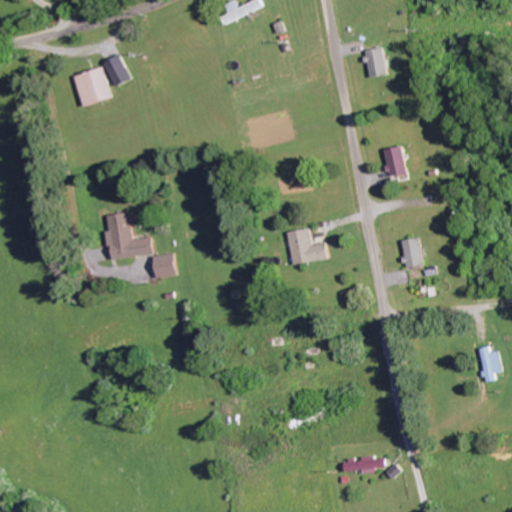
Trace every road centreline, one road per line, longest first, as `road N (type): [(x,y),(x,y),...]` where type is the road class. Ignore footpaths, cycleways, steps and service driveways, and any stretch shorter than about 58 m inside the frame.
road 1 (residential): [(426,511),(393,377),(327,0)]
road 2 (residential): [(0,45),(168,0)]
